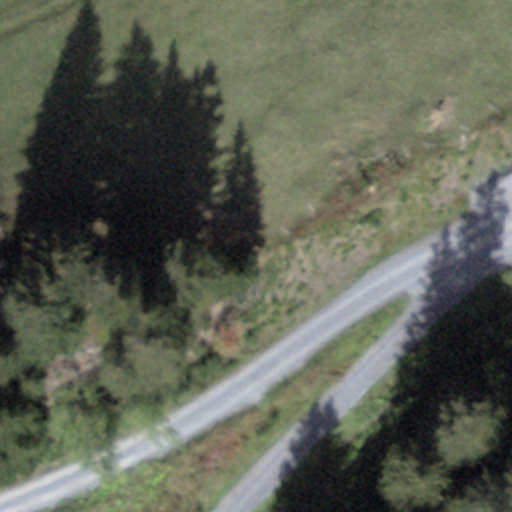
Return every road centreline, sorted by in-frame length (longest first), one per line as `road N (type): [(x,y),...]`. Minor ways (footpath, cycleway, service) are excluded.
road 1 (track): [(0,507),(230,398),(383,282),(511,217)]
road 2 (track): [(237,511),(511,223)]
